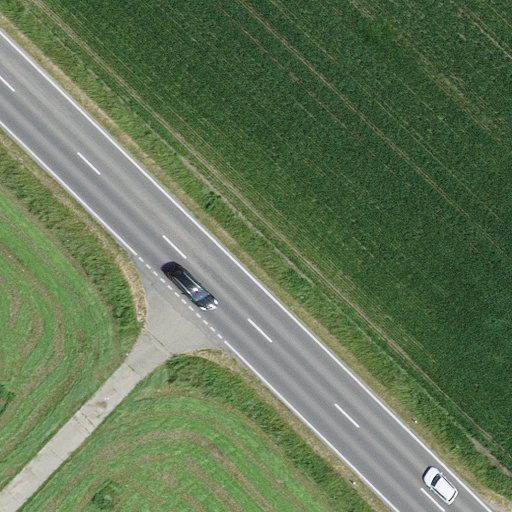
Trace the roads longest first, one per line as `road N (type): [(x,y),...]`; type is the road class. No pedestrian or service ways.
road 1 (secondary): [(446,511),(0,81)]
road 2 (track): [(28,511),(232,305)]
